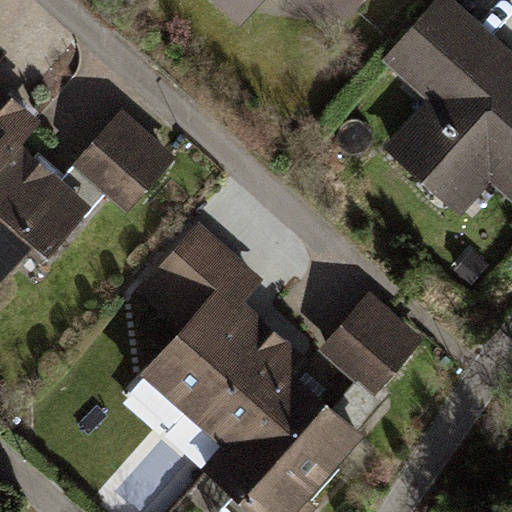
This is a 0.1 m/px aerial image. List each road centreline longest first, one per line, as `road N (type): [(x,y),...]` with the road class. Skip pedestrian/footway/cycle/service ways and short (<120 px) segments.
road 1 (residential): [(49,0),(329,240)]
road 2 (unclassified): [(396,511),(481,371),(511,336)]
